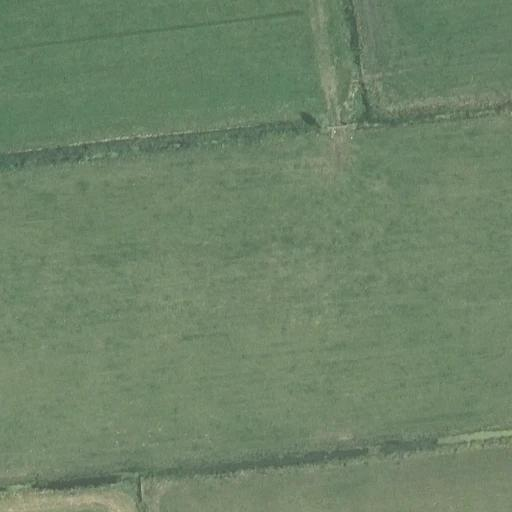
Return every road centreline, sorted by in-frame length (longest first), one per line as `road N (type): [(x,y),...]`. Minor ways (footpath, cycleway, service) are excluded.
road 1 (track): [(317,0),(345,153),(324,171),(0,205)]
road 2 (track): [(334,83),(511,57)]
